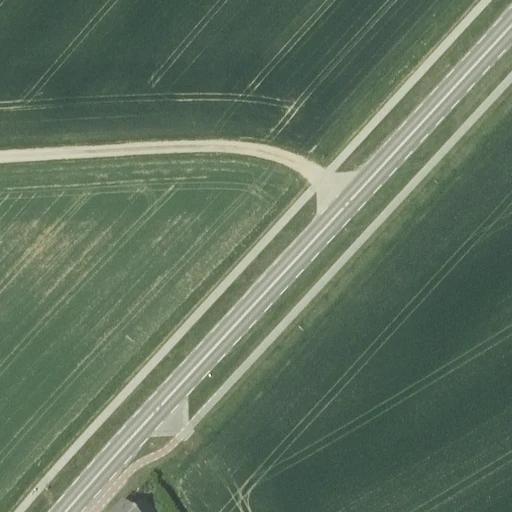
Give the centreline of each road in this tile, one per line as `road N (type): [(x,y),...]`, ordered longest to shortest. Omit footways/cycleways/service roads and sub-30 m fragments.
road 1 (secondary): [(66,511),(511,24)]
road 2 (track): [(0,155),(249,146),(301,164),(346,204)]
